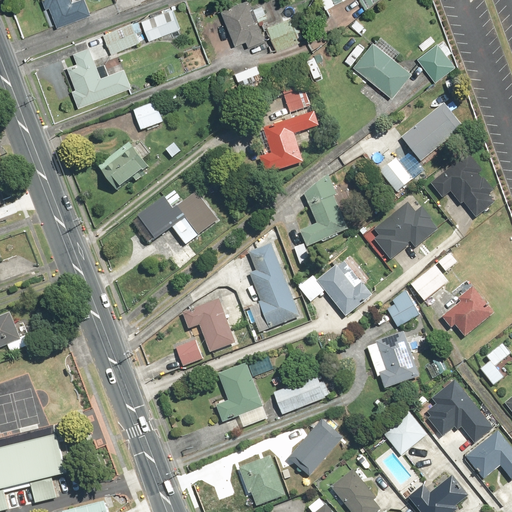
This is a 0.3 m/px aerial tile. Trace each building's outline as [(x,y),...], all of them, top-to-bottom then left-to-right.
[(81,0),(75,3),(73,0),(46,0),(50,9),(53,7),(61,27),(94,13),(88,0),(81,0)] [(252,46),(268,40),(253,0),(250,0),(226,9),(239,45),(250,41),(252,46)] [(346,0),(325,0),(330,8),(346,0)] [(142,20),(150,41),(183,28),(176,8),(142,20)] [(294,18),(271,26),(281,52),(304,44),(294,18)] [(150,41),(142,20),(105,34),(113,55),(150,41)] [(446,42),(421,59),(437,81),(457,67),(450,57),(455,53),(446,42)] [(416,75),(376,43),(353,71),(368,83),(373,78),(397,98),(416,75)] [(104,79),(93,48),(77,54),(81,64),(71,67),(79,89),(75,90),(82,107),(135,88),(128,70),(104,79)] [(304,78),(283,85),(293,113),(314,106),(304,78)] [(159,100),(137,108),(145,130),(167,122),(159,100)] [(467,125),(446,102),(405,138),(425,162),(467,125)] [(318,112),(267,129),(275,153),(263,158),(269,175),(307,163),(297,134),(322,125),(318,112)] [(136,140),(102,166),(123,192),(156,166),(136,140)] [(471,154),(435,182),(446,197),(452,192),(463,206),(468,201),(479,214),(496,200),(491,194),(494,193),(480,175),(485,171),(471,154)] [(400,159),(384,172),(401,193),(418,179),(400,159)] [(350,232),(331,175),(309,195),(319,223),(304,228),(310,245),(350,232)] [(179,191),(136,222),(152,244),(178,226),(192,245),(223,222),(201,191),(186,201),(179,191)] [(411,203),(377,230),(382,236),(378,239),(395,260),(415,244),(419,249),(445,228),(427,207),(419,213),(411,203)] [(303,318),(277,242),(253,250),(259,268),(253,270),(265,303),(253,307),(262,333),(303,318)] [(306,244),(296,248),(303,267),(314,262),(306,244)] [(453,253),(441,263),(448,273),(461,263),(453,253)] [(345,259),(321,280),(317,275),(302,288),(314,302),(328,290),(350,316),(375,294),(345,259)] [(439,266),(414,284),(427,302),(452,283),(439,266)] [(498,313),(477,286),(462,298),(465,302),(446,318),(455,330),(460,326),(469,337),(498,313)] [(422,315),(409,293),(396,301),(398,305),(391,309),(401,327),(422,315)] [(239,344),(224,300),(185,313),(191,331),(205,326),(213,352),(239,344)] [(0,349),(25,340),(14,313),(0,318),(0,349)] [(423,377),(409,333),(370,346),(380,378),(385,376),(389,388),(423,377)] [(199,340),(178,346),(185,367),(205,361),(199,340)] [(489,356),(494,362),(499,369),(511,359),(511,346),(508,342),(489,356)] [(270,356),(221,374),(230,399),(219,403),(226,423),(266,408),(255,378),(276,370),(270,356)] [(494,362),(484,370),(496,386),(506,378),(499,369),(494,362)] [(322,374),(277,391),(286,416),(332,399),(322,374)] [(498,428),(459,380),(436,399),(440,404),(430,411),(434,416),(431,419),(445,437),(457,427),(460,431),(466,426),(480,443),(498,428)] [(412,411),(386,432),(404,455),(430,433),(412,411)] [(290,456),(310,474),(346,436),(326,417),(290,456)] [(0,486),(33,479),(37,496),(58,491),(54,474),(71,469),(59,422),(0,437),(0,486)] [(511,444),(501,432),(471,459),(489,479),(504,466),(511,476),(511,444)] [(274,458),(243,469),(252,493),(255,492),(260,507),(288,497),(274,458)] [(379,498),(355,469),(333,487),(353,511),(379,511),(383,509),(376,501),(379,498)] [(426,485),(411,497),(423,511),(454,511),(471,498),(457,482),(454,484),(447,475),(430,490),(426,485)] [(5,488),(0,489),(0,505),(9,503),(5,488)] [(99,511),(97,502),(68,510),(68,511),(99,511)]
